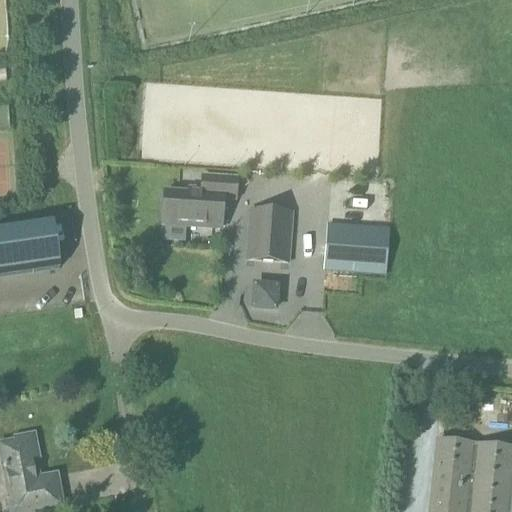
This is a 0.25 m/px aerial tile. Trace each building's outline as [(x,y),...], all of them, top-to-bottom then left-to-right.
[(234,203),(235,183),(202,181),(201,198),(164,195),(162,227),(221,231),(222,201),(234,203)] [(288,264),(291,215),(250,213),(247,261),(288,264)] [(52,220),(0,228),(0,278),(59,270),(52,220)] [(328,229),(325,267),(385,271),(387,232),(328,229)] [(37,482),(33,458),(37,457),(34,441),(29,437),(13,440),(14,445),(0,447),(0,448),(10,501),(5,502),(7,511),(41,511),(60,508),(55,479),(37,482)] [(429,511),(511,511),(511,451),(437,443),(429,511)]
